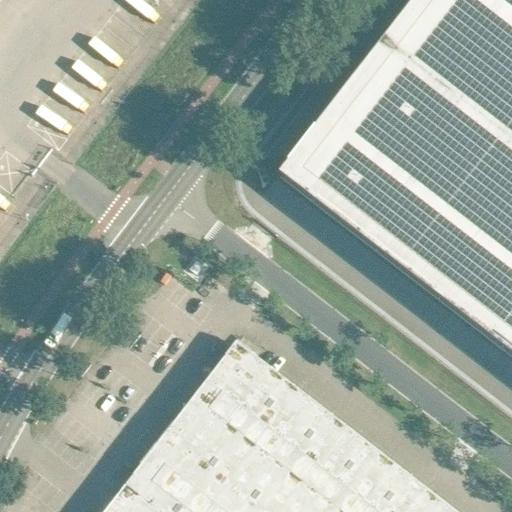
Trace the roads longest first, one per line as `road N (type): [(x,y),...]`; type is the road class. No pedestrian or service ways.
road 1 (unclassified): [(511,468),(158,203)]
road 2 (tertiary): [(0,438),(74,315),(158,203)]
road 3 (tertiary): [(158,203),(316,0)]
